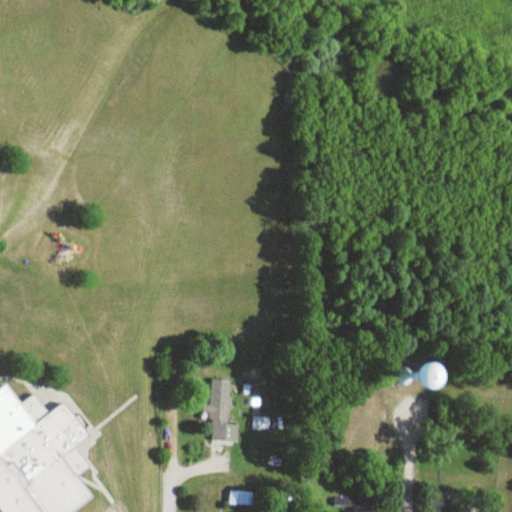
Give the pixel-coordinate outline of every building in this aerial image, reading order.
[(426,382),(411,366),(397,379),(413,395),(426,382)] [(237,426),(227,426),(230,381),(211,380),(210,406),(204,406),(203,415),(212,415),(211,441),(236,442),(237,426)] [(0,511),(0,506),(3,511),(73,511),(91,501),(76,476),(88,469),(74,447),(86,439),(65,403),(46,415),(34,396),(17,407),(6,388),(0,392),(0,511)] [(253,430),(269,431),(269,420),(254,419),(253,430)] [(337,511),(356,511),(366,511),(367,501),(337,501),(337,511)]
